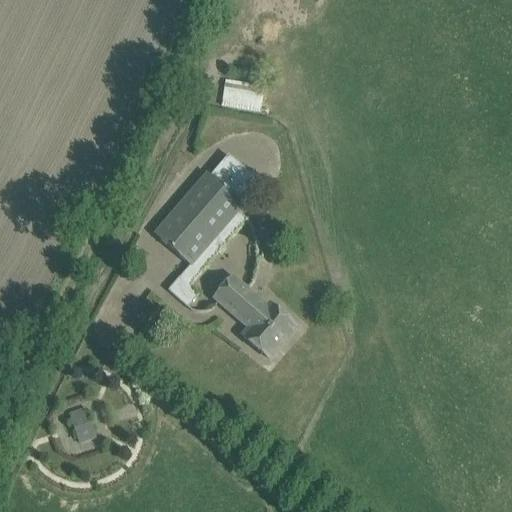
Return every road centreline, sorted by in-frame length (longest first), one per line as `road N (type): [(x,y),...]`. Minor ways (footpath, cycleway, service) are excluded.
road 1 (track): [(218,0),(0,441)]
road 2 (track): [(60,314),(310,511)]
